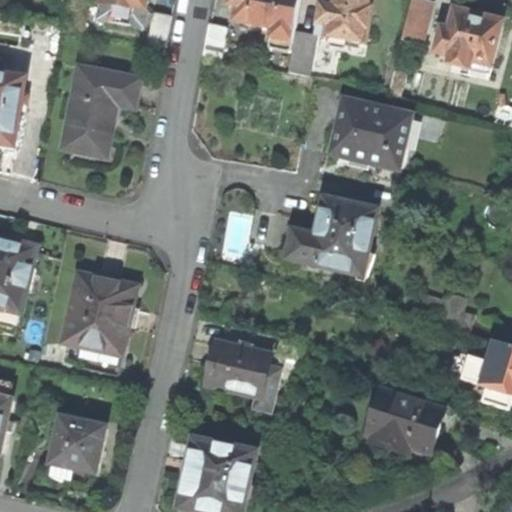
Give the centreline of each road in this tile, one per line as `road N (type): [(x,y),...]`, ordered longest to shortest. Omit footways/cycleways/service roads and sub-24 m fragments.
road 1 (residential): [(137,511),(186,276),(173,231)]
road 2 (residential): [(173,231),(172,127),(195,0)]
road 3 (residential): [(173,231),(0,192)]
road 4 (residential): [(511,460),(398,511)]
